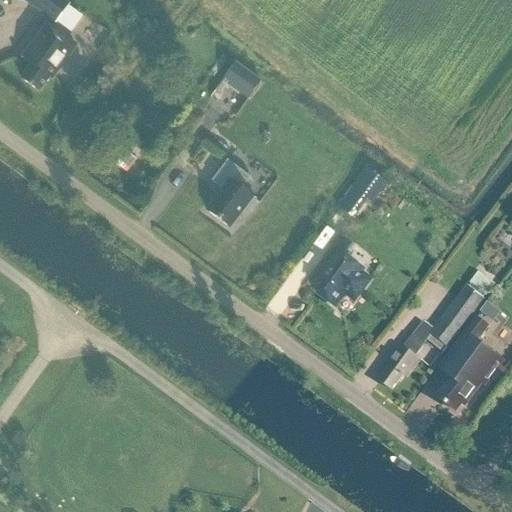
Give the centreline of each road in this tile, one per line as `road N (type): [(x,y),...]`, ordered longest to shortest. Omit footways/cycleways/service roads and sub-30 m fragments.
road 1 (tertiary): [(511,511),(0,134)]
road 2 (unclassified): [(68,317),(328,511)]
road 3 (unclassified): [(0,416),(68,317)]
